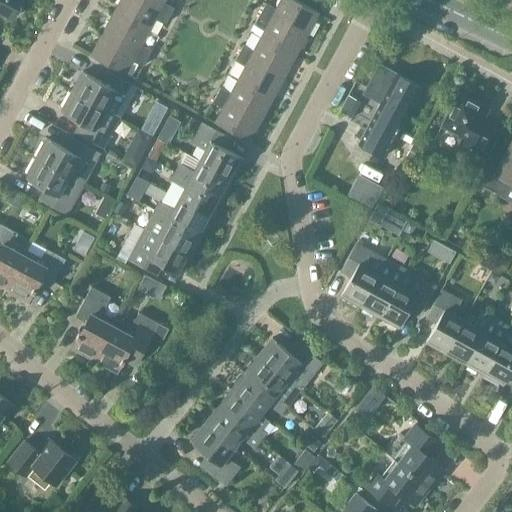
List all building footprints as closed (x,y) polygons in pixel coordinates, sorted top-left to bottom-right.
[(24,0),(0,0),(0,15),(13,22),(15,18),(20,17),(23,12),(20,8),(24,0)] [(137,0),(123,0),(115,15),(150,34),(157,20),(168,26),(172,18),(137,0)] [(137,0),(172,18),(176,11),(165,5),(167,0),(137,0)] [(267,5),(263,13),(307,36),(319,14),(292,0),(282,0),(277,10),(267,5)] [(269,27),(262,40),(296,58),(307,36),(263,13),(259,21),(269,27)] [(115,15),(104,36),(149,61),(153,53),(142,47),(150,34),(115,15)] [(149,61),(104,36),(92,58),(126,77),(134,63),(145,68),(149,61)] [(245,48),(241,55),(285,79),(296,58),(262,40),(255,53),(245,48)] [(247,69),(240,82),(274,100),(285,79),(241,55),(237,63),(247,69)] [(422,90),(377,65),(359,96),(380,108),(360,146),(384,160),(422,90)] [(84,74),(73,94),(121,120),(137,90),(109,75),(104,85),(84,74)] [(222,90),(218,98),(263,121),(274,100),(240,82),(233,96),(222,90)] [(121,120),(73,94),(63,114),(82,125),(76,136),(105,151),(121,120)] [(460,95),(443,128),(464,140),(460,149),(480,160),(496,131),(483,124),(490,111),(460,95)] [(263,121),(218,98),(213,106),(224,111),(216,126),(251,144),(263,121)] [(171,115),(165,126),(174,131),(180,120),(171,115)] [(156,128),(145,122),(141,129),(153,135),(156,128)] [(206,153),(201,163),(235,181),(246,162),(225,151),(231,140),(203,125),(192,145),(206,153)] [(48,141),(38,161),(86,186),(102,157),(73,141),(68,151),(48,141)] [(511,145),(495,177),(484,170),(477,185),(511,203),(511,145)] [(130,146),(123,159),(137,167),(144,153),(130,146)] [(412,146),(406,157),(414,162),(421,151),(412,146)] [(153,147),(147,158),(155,162),(161,151),(153,147)] [(106,155),(119,162),(123,155),(110,148),(106,155)] [(147,159),(142,168),(151,173),(156,163),(147,159)] [(86,186),(38,161),(27,181),(47,191),(41,202),(69,217),(86,186)] [(182,166),(176,175),(225,201),(235,181),(201,163),(195,173),(182,166)] [(186,191),(180,201),(215,219),(225,201),(176,175),(172,183),(186,191)] [(137,177),(127,195),(138,201),(147,183),(137,177)] [(104,183),(100,190),(107,194),(111,187),(104,183)] [(371,190),(363,203),(371,208),(379,195),(371,190)] [(10,191),(5,201),(19,208),(24,198),(10,191)] [(389,192),(382,204),(393,210),(399,198),(389,192)] [(161,204),(156,213),(205,238),(215,219),(180,201),(175,212),(161,204)] [(119,203),(114,213),(122,217),(127,208),(119,203)] [(377,205),(370,218),(381,224),(388,211),(377,205)] [(146,231),(147,232),(194,257),(205,238),(156,213),(146,231)] [(407,221),(403,229),(410,233),(414,225),(407,221)] [(0,288),(8,293),(29,253),(15,246),(12,245),(17,236),(18,234),(0,224),(0,288)] [(194,257),(147,232),(130,262),(158,277),(163,267),(184,278),(194,257)] [(86,234),(81,243),(90,248),(95,239),(86,234)] [(456,251),(434,239),(428,251),(450,263),(456,251)] [(342,298),(362,310),(387,262),(357,245),(342,274),(352,279),(342,298)] [(29,253),(8,293),(30,304),(44,279),(55,285),(67,263),(48,253),(43,261),(29,253)] [(362,310),(381,320),(407,273),(387,262),(362,310)] [(494,272),(489,280),(497,285),(502,276),(494,272)] [(407,273),(381,320),(401,331),(412,311),(422,317),(437,289),(407,273)] [(144,276),(139,285),(144,288),(150,286),(153,281),(144,276)] [(75,351),(96,363),(118,323),(105,316),(113,301),(93,290),(77,320),(88,326),(75,351)] [(427,345),(448,356),(466,323),(455,317),(463,303),(443,292),(428,320),(438,325),(427,345)] [(448,356),(466,367),(492,319),(483,314),(475,328),(466,323),(448,356)] [(118,323),(96,363),(119,375),(133,349),(144,355),(146,352),(154,357),(168,331),(160,326),(140,316),(132,330),(118,323)] [(466,367),(485,377),(511,330),(492,319),(466,367)] [(511,330),(485,377),(505,388),(511,374),(511,330)] [(274,341),(260,359),(303,392),(310,383),(324,366),(298,346),(291,354),(274,341)] [(260,359),(247,375),(289,409),(295,402),(303,392),(260,359)] [(247,375),(233,393),(263,416),(270,407),(283,417),(289,409),(247,375)] [(233,393),(220,410),(262,443),(268,435),(264,432),(271,423),(263,416),(233,393)] [(0,429),(16,409),(0,396),(0,429)] [(364,400),(356,410),(367,418),(374,409),(364,400)] [(220,410),(207,426),(237,450),(244,441),(256,451),(262,443),(220,410)] [(315,428),(325,436),(334,425),(324,417),(315,428)] [(237,450),(207,426),(192,445),(209,458),(202,467),(227,487),(241,470),(229,460),(237,450)] [(415,447),(401,465),(432,489),(447,471),(432,459),(442,447),(417,427),(407,440),(415,447)] [(313,437),(306,445),(314,451),(321,443),(313,437)] [(28,479),(29,477),(47,492),(53,485),(58,489),(78,464),(51,442),(40,455),(26,444),(10,465),(28,479)] [(306,449),(293,465),(299,470),(303,473),(315,457),(306,449)] [(299,470),(293,465),(289,462),(275,480),(285,488),(299,470)] [(432,489),(401,465),(387,483),(379,476),(368,489),(393,509),(403,496),(418,507),(432,489)] [(334,468),(328,475),(337,483),(343,476),(334,468)] [(377,511),(359,497),(346,511),(377,511)] [(137,511),(138,511),(125,501),(116,511),(137,511)]
